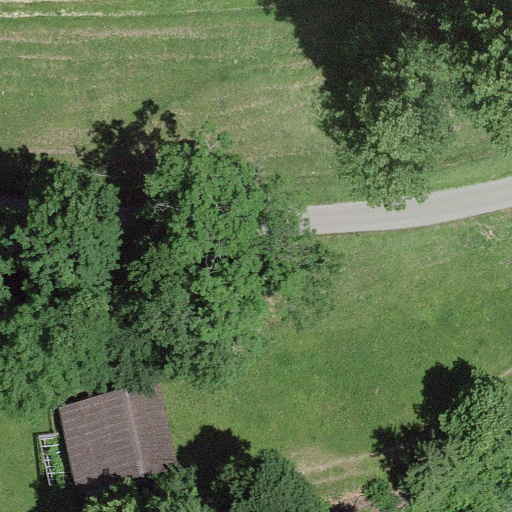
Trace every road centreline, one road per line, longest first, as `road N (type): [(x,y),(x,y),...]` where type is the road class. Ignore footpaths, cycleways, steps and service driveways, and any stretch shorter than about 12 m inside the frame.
road 1 (unclassified): [(511,188),(377,218),(86,225),(0,211)]
road 2 (track): [(511,368),(403,428),(205,497),(128,511)]
